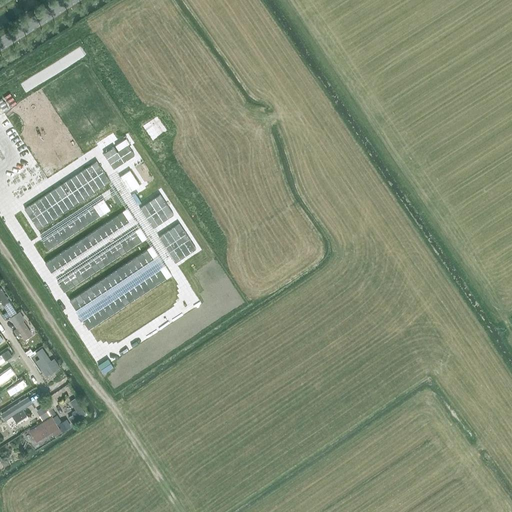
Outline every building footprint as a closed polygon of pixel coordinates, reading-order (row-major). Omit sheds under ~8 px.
[(10,317),(24,338),(32,333),(17,312),(10,317)] [(4,330),(0,333),(5,341),(9,339),(4,330)] [(49,386),(65,375),(54,357),(50,359),(42,347),(35,352),(31,346),(25,350),(49,386)] [(0,380),(14,377),(7,353),(0,354),(0,380)] [(13,368),(19,377),(25,372),(20,364),(13,368)] [(2,413),(7,419),(12,416),(16,422),(26,415),(22,410),(33,403),(28,395),(2,413)] [(69,415),(72,421),(85,413),(75,397),(70,400),(76,410),(69,415)] [(48,409),(39,414),(42,418),(50,414),(48,409)] [(37,442),(60,429),(53,416),(29,429),(37,442)]
